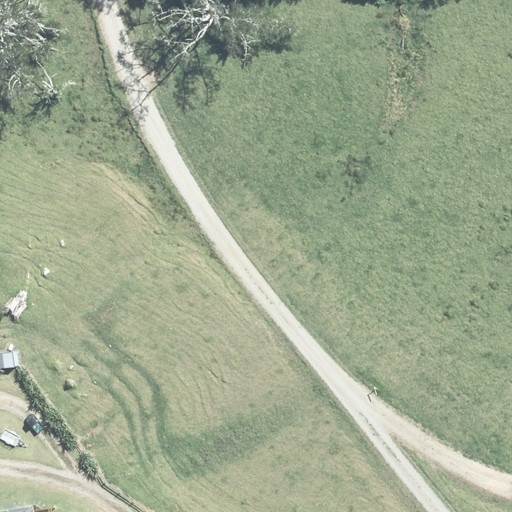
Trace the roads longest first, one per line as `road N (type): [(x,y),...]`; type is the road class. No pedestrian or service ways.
road 1 (unclassified): [(455,511),(233,234),(188,158),(128,0)]
road 2 (track): [(511,478),(422,428),(309,324)]
